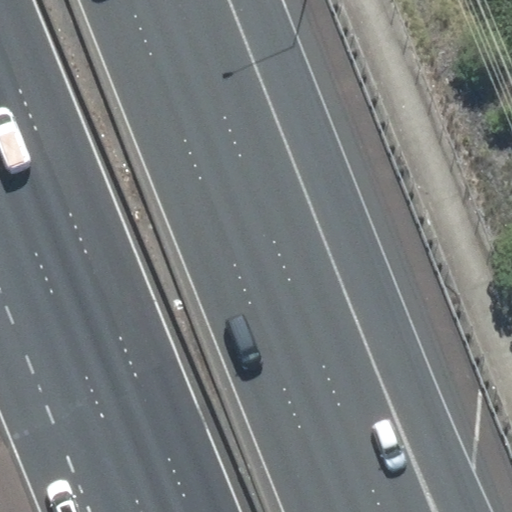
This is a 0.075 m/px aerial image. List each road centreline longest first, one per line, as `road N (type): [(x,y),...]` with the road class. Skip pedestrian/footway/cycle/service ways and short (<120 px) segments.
road 1 (motorway): [(133,0),(341,511)]
road 2 (motorway): [(187,511),(0,36)]
